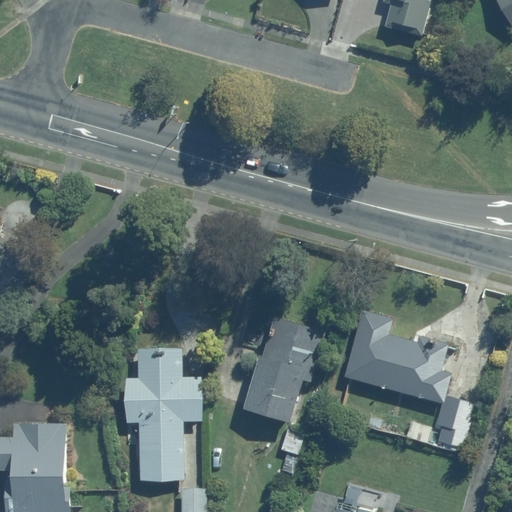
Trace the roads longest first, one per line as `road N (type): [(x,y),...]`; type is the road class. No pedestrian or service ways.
road 1 (secondary): [(431,221),(25,108)]
road 2 (residential): [(323,69),(89,13),(56,19),(41,41),(25,108)]
